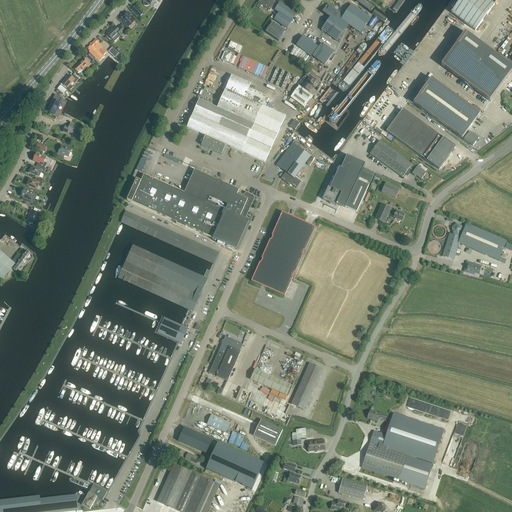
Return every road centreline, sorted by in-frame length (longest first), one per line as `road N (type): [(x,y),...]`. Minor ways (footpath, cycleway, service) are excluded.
road 1 (unclassified): [(272,191),(161,141),(242,0)]
road 2 (unclassified): [(129,511),(219,310)]
road 3 (unclassified): [(0,195),(77,51)]
road 4 (unclassified): [(413,251),(272,191)]
road 5 (unclassified): [(358,371),(219,310)]
road 6 (unclassified): [(413,251),(438,198),(511,143)]
road 7 (unclassified): [(306,511),(358,371)]
road 8 (unclassified): [(358,371),(414,267),(413,251)]
road 9 (unclassified): [(219,310),(272,191)]
